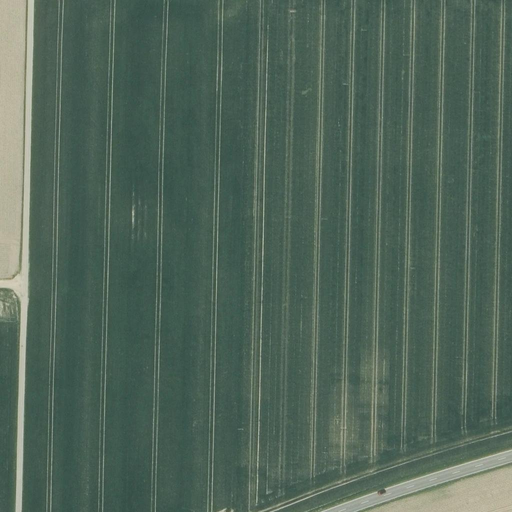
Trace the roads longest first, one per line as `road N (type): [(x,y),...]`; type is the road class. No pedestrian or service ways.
road 1 (track): [(20,511),(30,0)]
road 2 (tertiary): [(341,511),(511,457)]
